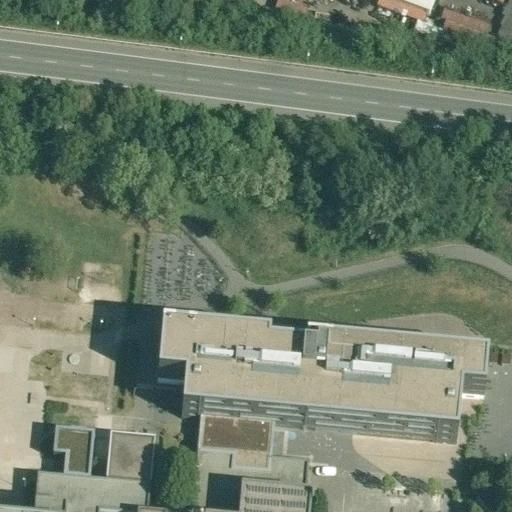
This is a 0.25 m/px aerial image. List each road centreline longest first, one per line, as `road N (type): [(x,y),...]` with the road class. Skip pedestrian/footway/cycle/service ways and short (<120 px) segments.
road 1 (secondary): [(0,67),(511,128)]
road 2 (unknown): [(365,511),(371,478),(484,413),(511,377)]
